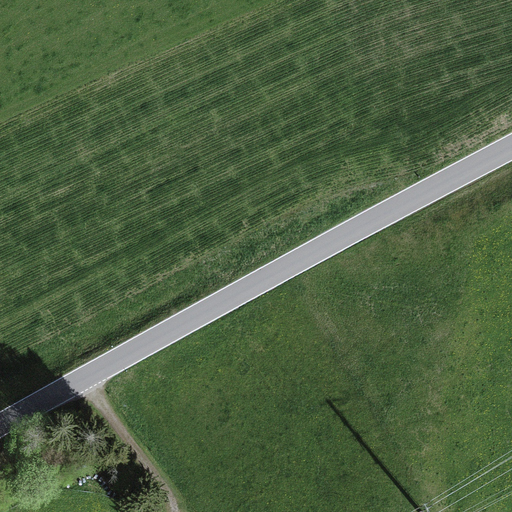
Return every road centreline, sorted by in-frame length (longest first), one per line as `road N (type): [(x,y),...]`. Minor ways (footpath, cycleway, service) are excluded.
road 1 (tertiary): [(0,425),(511,146)]
road 2 (track): [(176,511),(83,379)]
